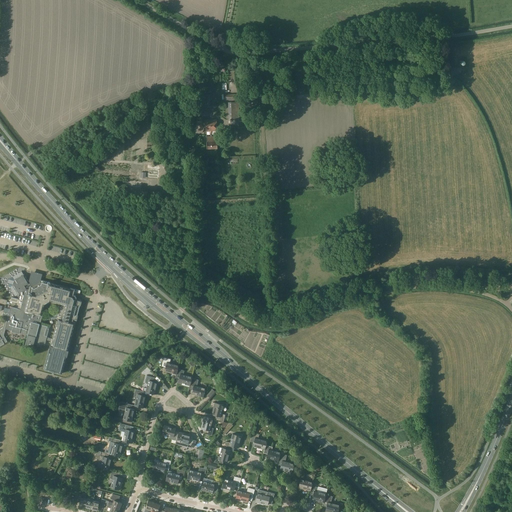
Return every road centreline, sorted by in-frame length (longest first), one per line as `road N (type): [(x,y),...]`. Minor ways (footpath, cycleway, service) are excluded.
road 1 (unclassified): [(137,0),(228,51),(511,26)]
road 2 (unclassified): [(174,317),(201,295),(276,327),(342,301),(420,286),(474,291),(511,310)]
road 3 (primary): [(407,511),(174,317)]
road 4 (primary): [(174,317),(17,162)]
road 5 (primary): [(460,511),(511,399)]
